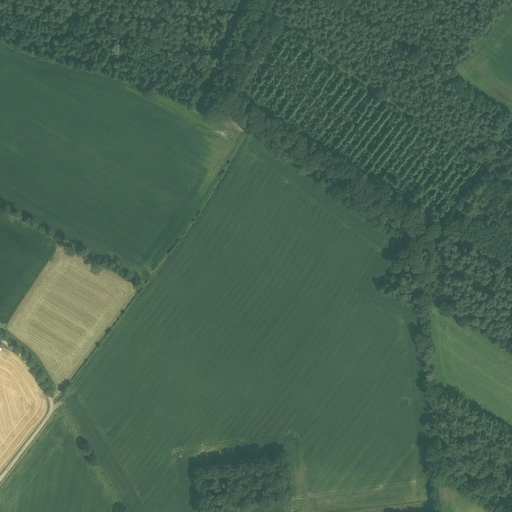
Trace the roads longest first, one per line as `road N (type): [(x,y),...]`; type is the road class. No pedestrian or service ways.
road 1 (track): [(511,198),(369,83),(315,64),(251,10),(256,0)]
road 2 (track): [(0,341),(34,379),(47,410),(0,469)]
